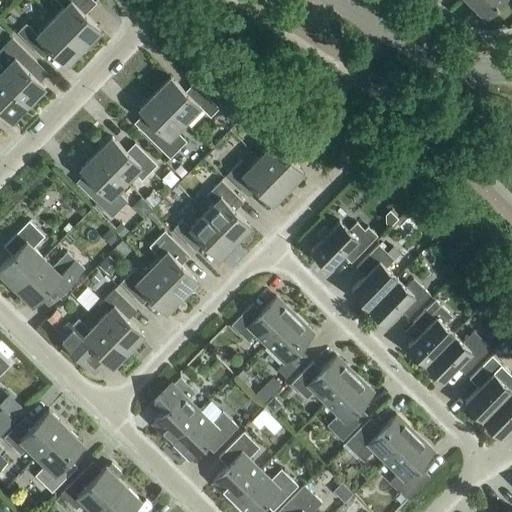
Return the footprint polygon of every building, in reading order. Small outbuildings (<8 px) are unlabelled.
[(56,0),(64,7),(54,18),(83,46),(100,29),(81,11),(91,0),(56,0)] [(466,0),(484,17),(501,0),(466,0)] [(83,46),(54,18),(37,35),(26,24),(17,33),(39,54),(47,46),(66,64),(83,46)] [(0,56),(8,64),(0,72),(0,76),(27,103),(44,86),(25,68),(34,59),(12,38),(0,49),(0,56)] [(0,76),(0,111),(10,121),(27,103),(0,76)] [(170,77),(155,93),(184,121),(199,106),(210,117),(219,108),(197,87),(189,95),(170,77)] [(184,121),(155,93),(139,109),(158,127),(148,137),(170,158),(186,141),(175,130),(184,121)] [(234,122),(240,116),(234,110),(231,114),(231,119),(234,122)] [(267,150),(258,158),(287,187),(303,171),(285,153),(293,145),(271,123),(256,138),(267,150)] [(111,137),(96,153),(125,181),(134,172),(141,180),(156,165),(138,147),(130,155),(111,137)] [(125,181),(96,153),(80,169),(99,187),(90,196),(111,218),(127,201),(116,190),(125,181)] [(287,187),(258,158),(250,167),(242,160),(227,175),(245,193),(253,185),(272,203),(287,187)] [(187,173),(180,166),(174,171),(181,178),(187,173)] [(214,203),(205,212),(234,241),(250,225),(231,207),(240,198),(221,180),(206,196),(214,203)] [(152,210),(141,198),(131,207),(143,219),(152,210)] [(385,223),(390,227),(398,219),(390,210),(385,215),(385,223)] [(234,241),(205,212),(190,228),(182,220),(173,229),(192,247),(200,239),(219,257),(234,241)] [(0,267),(0,271),(15,287),(43,258),(33,248),(44,236),(29,221),(7,243),(16,251),(0,267)] [(320,241),(311,250),(328,267),(345,250),(355,259),(377,236),(368,227),(364,230),(356,222),(349,230),(339,221),(330,230),(325,226),(315,236),(320,241)] [(128,232),(120,224),(114,230),(122,238),(128,232)] [(110,246),(117,238),(109,230),(102,237),(110,246)] [(161,257),(152,266),(181,295),(196,279),(178,261),(186,253),(164,231),(149,246),(161,257)] [(351,290),(368,307),(397,278),(386,268),(394,260),(379,244),(359,264),(368,272),(351,290)] [(43,258),(15,287),(32,304),(40,295),(49,304),(84,268),(67,252),(52,267),(43,258)] [(108,275),(118,264),(108,256),(98,266),(108,275)] [(181,295),(152,266),(143,275),(135,268),(120,283),(138,301),(147,293),(165,311),(181,295)] [(462,269),(457,275),(464,281),(469,275),(462,269)] [(397,278),(368,307),(386,324),(402,306),(411,315),(430,295),(413,279),(406,287),(397,278)] [(107,312),(98,321),(127,349),(143,333),(124,315),(133,307),(114,289),(99,304),(107,312)] [(256,333),(266,344),(295,315),(276,296),(258,315),(249,306),(231,325),(248,341),(256,333)] [(408,346),(425,363),(454,334),(445,325),(452,317),(435,300),(416,319),(425,328),(408,346)] [(55,308),(46,318),(51,324),(61,314),(55,308)] [(295,315),(266,344),(285,362),(277,370),(286,378),(304,360),(295,352),(313,333),(295,315)] [(127,349),(98,321),(90,330),(78,319),(72,325),(68,321),(54,335),(94,375),(108,361),(112,365),(127,349)] [(454,334),(425,363),(442,380),(459,362),(468,370),(490,348),(474,331),(462,342),(454,334)] [(314,391),(326,402),(354,374),(336,355),(318,374),(309,365),(291,384),(306,399),(314,391)] [(0,374),(9,365),(0,356),(0,374)] [(465,402),(482,419),(510,389),(511,390),(511,388),(511,375),(492,356),(473,375),(482,384),(465,402)] [(268,397),(286,384),(280,374),(262,387),(268,397)] [(354,374),(326,402),(338,414),(327,425),(342,440),(364,419),(355,410),(373,392),(354,374)] [(152,422),(171,440),(200,411),(188,400),(196,392),(180,377),(174,383),(172,380),(150,402),(161,413),(152,422)] [(510,389),(482,419),(499,435),(511,422),(511,390),(510,389)] [(19,404),(8,415),(15,421),(25,411),(19,404)] [(1,409),(0,410),(0,436),(14,422),(1,409)] [(28,446),(37,455),(66,426),(48,409),(30,428),(22,419),(4,438),(20,454),(28,446)] [(259,429),(264,425),(271,417),(263,409),(251,421),(259,429)] [(200,411),(171,440),(190,459),(208,440),(216,448),(238,427),(223,412),(211,423),(200,411)] [(375,449),(386,461),(415,432),(396,414),(378,433),(366,422),(345,443),(364,461),(375,449)] [(66,426),(37,455),(46,464),(35,475),(52,492),(73,470),(65,462),(83,443),(66,426)] [(212,481),(231,499),(259,470),(241,452),(252,441),(243,432),(222,454),(230,462),(212,481)] [(415,432),(386,461),(398,473),(391,481),(409,498),(426,480),(415,469),(433,451),(415,432)] [(84,501),(94,511),(123,482),(118,477),(122,473),(112,463),(107,467),(105,465),(87,484),(79,475),(61,494),(76,509),(84,501)] [(259,470),(231,499),(244,511),(255,511),(268,499),(276,507),(298,486),(281,469),(270,480),(259,470)] [(123,482),(94,511),(95,511),(127,511),(140,499),(123,482)] [(312,511),(322,503),(304,485),(279,510),(281,511),(312,511)]
